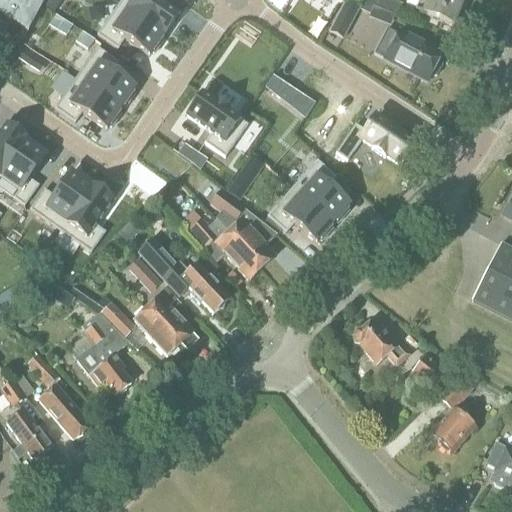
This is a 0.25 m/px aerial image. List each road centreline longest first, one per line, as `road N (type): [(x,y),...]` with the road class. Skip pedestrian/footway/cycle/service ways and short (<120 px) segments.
road 1 (residential): [(1,89),(114,171),(235,0)]
road 2 (residential): [(281,366),(295,334),(471,156)]
road 3 (residential): [(41,511),(245,380),(281,366)]
road 4 (residential): [(238,0),(471,156)]
road 5 (residential): [(403,504),(281,366)]
